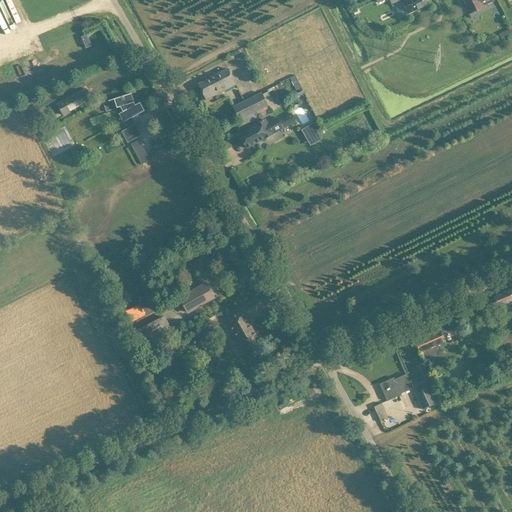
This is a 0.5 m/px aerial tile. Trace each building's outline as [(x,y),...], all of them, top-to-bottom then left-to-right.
[(390,0),(393,6),(402,2),(408,14),(426,5),(423,0),(390,0)] [(461,0),(461,2),(463,5),(465,6),(469,14),(484,7),(483,6),(493,1),(492,0),(461,0)] [(87,35),(81,37),(86,48),(92,46),(87,35)] [(222,87),(234,81),(228,69),(198,84),(204,97),(212,93),(213,96),(224,91),(222,87)] [(301,89),(295,77),(290,79),(296,92),(301,89)] [(63,115),(91,99),(85,89),(57,105),(63,115)] [(261,93),(233,108),(239,121),(240,121),(242,125),(251,120),(249,116),(255,113),(258,111),(268,106),(267,105),(262,94),(261,93)] [(119,114),(123,123),(132,118),(138,116),(138,115),(145,111),(140,103),(135,105),(131,94),(103,103),(106,112),(120,107),(123,112),(119,114)] [(283,106),(279,100),(268,107),(271,113),(283,106)] [(247,149),(263,139),(263,140),(296,122),(291,114),(279,121),(277,118),(267,123),(265,120),(263,121),(263,120),(261,121),(262,122),(256,125),(256,126),(239,135),(247,149)] [(312,124),(307,126),(312,135),(319,131),(314,123),(312,124)] [(121,132),(128,143),(142,135),(136,124),(121,132)] [(131,143),(133,146),(142,164),(151,159),(140,139),(131,143)] [(188,313),(214,298),(206,284),(180,299),(188,313)] [(478,306),(480,311),(482,315),(499,308),(511,326),(499,339),(510,349),(511,346),(511,290),(494,298),(494,299),(478,306)] [(242,311),(227,320),(245,352),(260,343),(242,311)] [(441,351),(438,344),(445,341),(439,330),(416,341),(424,359),(441,351)] [(442,404),(428,373),(414,379),(416,383),(425,379),(429,388),(416,394),(423,409),(436,403),(437,406),(442,404)] [(413,388),(411,383),(407,374),(392,381),(391,379),(380,384),(387,401),(401,395),(401,394),(413,388)] [(382,403),(374,407),(381,422),(389,419),(382,403)]
